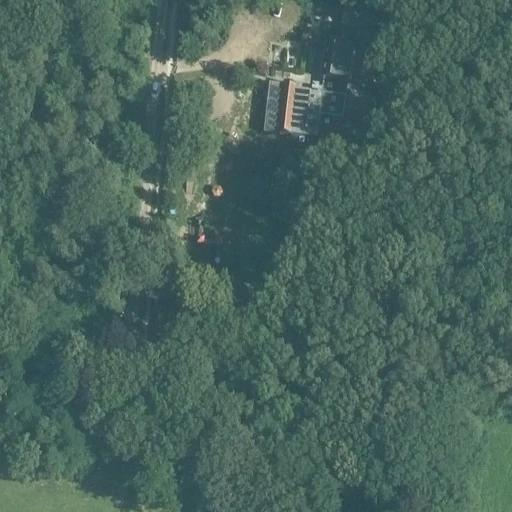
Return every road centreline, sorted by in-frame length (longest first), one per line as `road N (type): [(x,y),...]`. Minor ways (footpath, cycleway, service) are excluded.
road 1 (track): [(168,0),(135,378),(0,380)]
road 2 (unclassified): [(511,263),(135,378)]
road 3 (track): [(340,511),(204,458),(167,431),(153,389),(156,371)]
